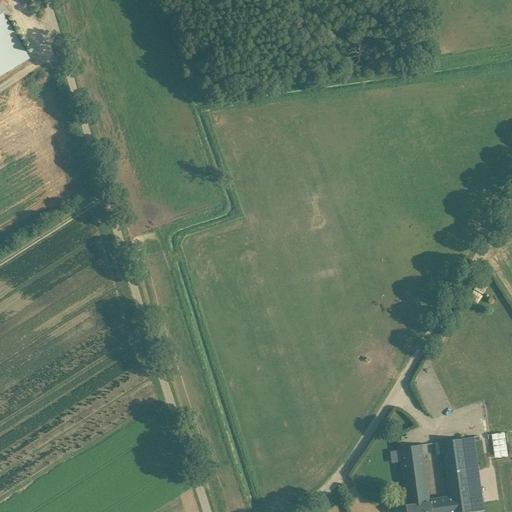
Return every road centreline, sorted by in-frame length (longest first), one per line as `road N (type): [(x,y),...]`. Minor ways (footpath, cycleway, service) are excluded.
road 1 (unclassified): [(207,511),(41,0)]
road 2 (unclassified): [(298,511),(348,466),(511,207)]
road 3 (track): [(0,268),(106,199)]
